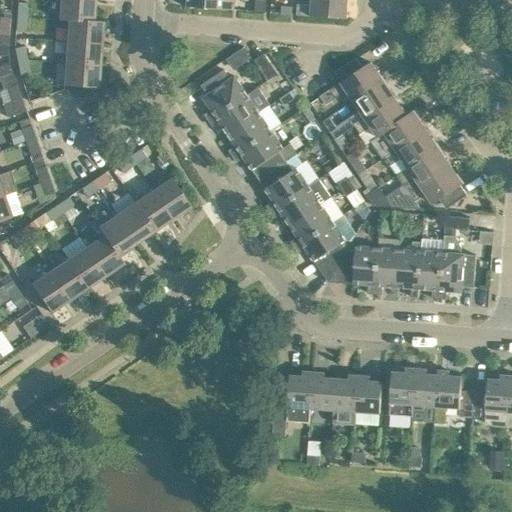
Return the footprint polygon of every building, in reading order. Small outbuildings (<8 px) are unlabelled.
[(60,0),(60,20),(69,20),(69,19),(93,21),(93,20),(94,0),(60,0)] [(185,0),(185,6),(232,10),(233,0),(185,0)] [(264,12),(264,0),(254,0),(254,11),(264,12)] [(344,10),(344,0),(309,0),(309,5),(296,4),(295,15),(345,18),(346,10),(344,10)] [(27,17),(28,3),(17,2),(16,16),(27,17)] [(26,31),(27,17),(16,16),(15,30),(26,31)] [(0,29),(9,30),(10,18),(0,17),(0,29)] [(93,20),(93,21),(69,19),(69,20),(67,41),(101,43),(103,21),(93,20)] [(0,45),(8,46),(9,30),(0,29),(0,45)] [(100,65),(101,43),(67,41),(66,62),(100,65)] [(17,62),(27,59),(25,46),(14,48),(17,62)] [(264,53),(254,60),(268,81),(278,74),(264,53)] [(354,101),(385,80),(378,70),(377,71),(371,62),(363,67),(356,57),(336,71),(342,81),(320,96),(327,105),(347,91),(354,101)] [(27,59),(17,62),(19,75),(20,75),(30,73),(27,59)] [(0,80),(13,76),(8,62),(0,65),(0,80)] [(98,87),(100,65),(66,62),(64,84),(98,87)] [(221,72),(202,85),(208,94),(204,97),(212,109),(205,114),(209,121),(248,94),(247,92),(235,76),(231,79),(225,69),(221,72)] [(13,76),(0,80),(0,81),(3,89),(6,87),(11,101),(21,97),(13,76)] [(355,126),(396,98),(390,89),(391,89),(385,80),(354,101),(361,110),(350,118),(355,126)] [(228,133),(260,112),(270,104),(258,87),(248,94),(209,121),(213,127),(220,122),(228,133)] [(285,106),(296,99),(291,92),(281,99),(285,106)] [(11,101),(3,104),(8,117),(26,111),(21,97),(11,101)] [(403,106),(402,107),(396,98),(355,126),(361,134),(372,127),(378,137),(379,137),(386,133),(385,131),(409,115),(408,114),(403,106)] [(308,107),(301,111),(308,123),(316,119),(308,107)] [(422,120),(415,111),(415,110),(408,114),(409,115),(385,131),(386,133),(379,137),(378,137),(372,141),(383,159),(386,157),(427,130),(421,121),(422,120)] [(233,156),(272,130),(260,112),(228,133),(236,145),(229,150),(233,156)] [(336,139),(343,134),(336,124),(329,129),(336,139)] [(26,141),(36,138),(31,125),(21,128),(26,141)] [(24,141),(20,129),(9,133),(13,145),(24,141)] [(272,130),(233,156),(237,162),(245,157),(253,169),(257,167),(263,176),(296,154),(296,153),(297,153),(290,142),(284,147),(272,130)] [(398,175),(440,147),(433,137),(432,138),(427,130),(386,157),(398,175)] [(343,134),(336,139),(343,150),(350,145),(343,134)] [(31,155),(40,151),(36,138),(26,141),(31,155)] [(410,193),(451,165),(445,157),(446,156),(440,147),(398,175),(410,193)] [(129,156),(134,164),(146,157),(140,148),(129,156)] [(359,175),(360,175),(367,170),(355,152),(347,157),(359,175)] [(296,154),(263,176),(270,186),(266,188),(274,201),(267,206),(271,212),(320,179),(308,161),(303,164),(296,154)] [(123,172),(134,164),(129,156),(117,164),(123,172)] [(162,156),(156,161),(160,167),(166,162),(162,156)] [(345,162),(332,171),(339,181),(352,172),(345,162)] [(40,182),(50,179),(45,165),(35,169),(40,182)] [(447,209),(451,206),(468,195),(461,185),(464,183),(458,173),(457,174),(451,165),(410,193),(416,201),(427,194),(434,204),(440,199),(447,209)] [(0,173),(0,196),(15,191),(17,190),(10,170),(0,173)] [(367,170),(360,175),(367,185),(374,181),(367,170)] [(93,180),(99,188),(110,181),(105,172),(93,180)] [(348,176),(338,183),(342,190),(357,180),(353,174),(349,177),(348,176)] [(153,190),(172,219),(190,206),(171,178),(153,190)] [(50,179),(40,182),(45,196),(55,192),(50,179)] [(290,225),(322,203),(332,197),(320,179),(271,212),(275,218),(282,213),(290,225)] [(87,196),(99,188),(93,180),(81,188),(87,196)] [(357,180),(342,190),(343,190),(347,197),(357,190),(361,187),(357,180)] [(372,193),(367,196),(374,206),(391,206),(379,188),(372,193)] [(154,231),(172,219),(153,190),(135,202),(154,231)] [(22,213),(15,191),(0,196),(0,220),(12,217),(22,213)] [(69,196),(56,205),(67,220),(67,221),(77,214),(72,207),(74,205),(69,196)] [(136,243),(154,231),(135,202),(117,215),(136,243)] [(295,248),(334,221),(322,203),(290,225),(298,237),(291,242),(295,248)] [(56,205),(45,212),(51,221),(52,220),(57,227),(67,220),(56,205)] [(403,225),(404,213),(395,212),(394,224),(403,225)] [(411,226),(412,213),(404,213),(403,225),(411,226)] [(118,255),(136,243),(117,215),(98,227),(104,235),(118,255)] [(471,217),(447,216),(446,215),(445,228),(457,229),(470,230),(471,217)] [(21,228),(27,237),(38,229),(33,221),(21,228)] [(334,221),(295,248),(299,254),(307,249),(315,261),(319,258),(332,277),(353,242),(347,239),(347,240),(334,221)] [(15,245),(27,237),(21,228),(9,236),(15,245)] [(456,237),(457,229),(445,228),(444,240),(440,299),(447,300),(448,291),(463,292),(463,287),(474,288),(477,255),(461,254),(462,249),(456,237)] [(118,255),(104,235),(86,247),(105,275),(124,263),(118,255)] [(420,289),(423,238),(422,238),(422,242),(413,242),(412,250),(400,249),(397,287),(412,288),(411,297),(419,297),(420,289)] [(440,299),(444,240),(423,238),(420,289),(433,290),(432,298),(440,299)] [(353,242),(332,277),(354,279),(354,284),(369,285),(368,294),(375,294),(379,248),(357,246),(357,244),(356,244),(353,242)] [(87,287),(105,275),(86,247),(68,259),(87,287)] [(397,287),(400,249),(379,248),(375,294),(383,295),(383,286),(397,287)] [(69,300),(87,287),(68,259),(50,271),(69,300)] [(51,312),(69,300),(50,271),(32,284),(51,312)] [(10,297),(19,291),(11,279),(2,285),(10,297)] [(18,309),(27,303),(19,291),(10,297),(18,309)] [(49,325),(43,316),(41,313),(33,319),(41,331),(49,325)] [(414,409),(417,368),(406,368),(406,372),(393,371),(391,391),(391,394),(390,403),(390,414),(412,416),(413,409),(414,409)] [(436,406),(438,375),(427,374),(427,369),(417,368),(414,409),(424,410),(425,405),(436,406)] [(450,371),(440,370),(439,370),(438,375),(436,406),(436,411),(435,422),(446,423),(446,412),(447,412),(447,407),(460,408),(459,416),(473,417),(475,391),(462,390),(463,377),(450,376),(450,371)] [(275,407),(275,413),(288,414),(288,421),(311,423),(312,408),(314,372),(304,371),(303,376),(291,375),(290,379),(277,378),(277,387),(275,407)] [(334,410),(337,378),(325,378),(325,373),(314,372),(312,408),(334,410)] [(356,425),(357,411),(360,375),(349,375),(349,379),(337,378),(334,410),(333,423),(356,425)] [(382,402),(383,382),(370,381),(371,376),(360,375),(357,411),(381,413),(382,402)] [(508,427),(511,376),(500,375),(500,379),(488,379),(487,392),(475,391),(473,417),(486,418),(486,421),(487,423),(493,426),(508,427)] [(410,456),(409,466),(412,466),(422,467),(422,457),(421,457),(421,451),(421,448),(411,447),(411,450),(410,456)] [(491,450),(490,470),(504,471),(504,469),(506,451),(491,450)] [(351,461),(366,462),(367,453),(352,452),(351,461)] [(320,465),(321,456),(308,455),(307,464),(320,465)] [(409,466),(410,456),(397,455),(396,465),(409,466)]
